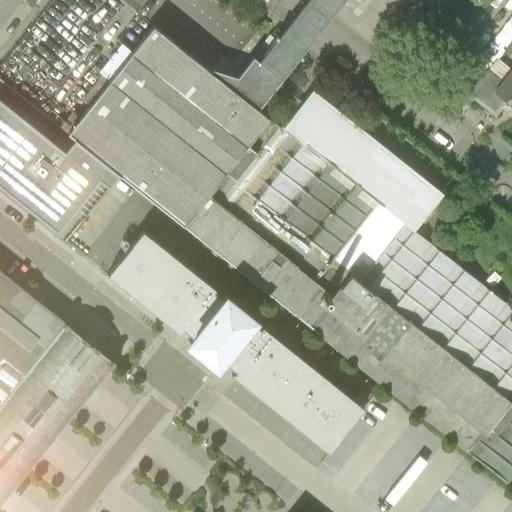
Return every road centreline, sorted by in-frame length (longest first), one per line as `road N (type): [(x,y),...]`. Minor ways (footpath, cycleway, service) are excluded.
road 1 (unclassified): [(293,0),(472,147)]
road 2 (unclassified): [(179,373),(0,236)]
road 3 (unclassified): [(179,373),(73,511)]
